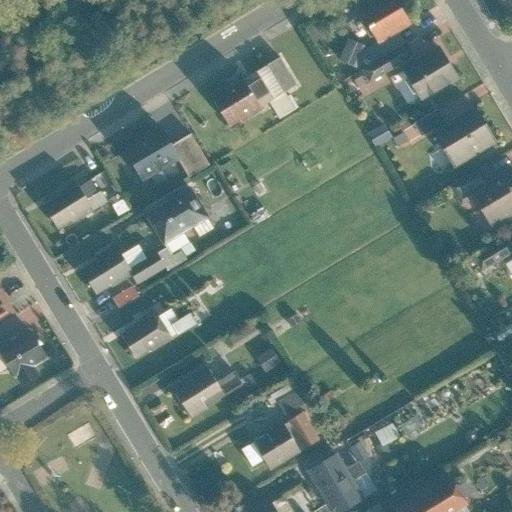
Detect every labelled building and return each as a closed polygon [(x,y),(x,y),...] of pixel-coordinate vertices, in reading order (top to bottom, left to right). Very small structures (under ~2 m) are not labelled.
[(396,0),(374,0),(359,9),(377,40),(397,29),(409,22),(396,0)] [(511,14),(511,0),(497,0),(507,17),(511,14)] [(361,66),(404,40),(397,29),(377,40),(358,51),(356,58),(361,66)] [(356,58),(358,51),(361,41),(348,36),(340,56),(355,60),(356,58)] [(404,40),(361,66),(369,80),(415,52),(407,38),(404,40)] [(402,63),(422,98),(460,77),(440,41),(402,63)] [(278,54),(266,62),(283,88),(295,81),(278,54)] [(243,75),(210,94),(227,123),(260,103),(256,96),(268,88),(259,74),(246,81),(243,75)] [(431,129),(453,165),(495,140),(473,104),(431,129)] [(436,108),(413,120),(421,133),(443,120),(436,108)] [(384,123),(368,131),(375,144),(391,135),(384,123)] [(161,129),(125,151),(143,182),(180,160),(171,146),(161,129)] [(402,131),(393,137),(398,145),(408,139),(402,131)] [(192,134),(171,146),(180,160),(189,177),(210,165),(192,134)] [(471,189),(491,178),(482,164),(449,183),(460,203),(474,195),(471,189)] [(474,195),(491,224),(511,211),(511,165),(491,178),(471,189),(474,195)] [(78,180),(42,203),(59,230),(95,207),(94,205),(105,199),(98,187),(86,194),(78,180)] [(189,183),(143,210),(161,241),(207,214),(189,183)] [(504,237),(473,256),(480,269),(511,250),(504,237)] [(166,245),(129,266),(133,272),(140,283),(186,256),(181,248),(172,254),(166,245)] [(117,246),(82,267),(98,293),(133,272),(129,266),(117,246)] [(132,284),(113,295),(119,304),(138,293),(132,284)] [(3,290),(0,291),(0,318),(15,309),(3,290)] [(155,309),(121,330),(138,358),(172,337),(155,309)] [(189,311),(170,322),(177,332),(195,321),(189,311)] [(296,314),(287,319),(292,326),(300,320),(296,314)] [(33,327),(1,347),(24,384),(42,372),(37,364),(50,356),(33,327)] [(270,347),(256,356),(266,370),(280,360),(270,347)] [(204,363),(169,386),(190,417),(242,383),(232,369),(214,380),(204,363)] [(254,381),(250,372),(244,375),(248,384),(254,381)] [(297,386),(276,399),(285,413),(306,401),(297,386)] [(251,437),(270,468),(318,438),(299,407),(251,437)] [(369,453),(362,440),(351,445),(358,459),(369,453)] [(493,467),(480,448),(463,459),(477,478),(493,467)] [(334,449),(304,469),(331,511),(339,511),(364,496),(334,449)] [(454,511),(464,506),(446,476),(386,511),(454,511)] [(278,511),(270,500),(251,511),(278,511)]
